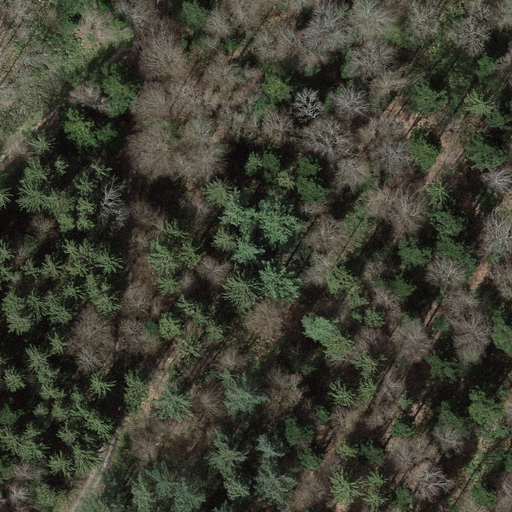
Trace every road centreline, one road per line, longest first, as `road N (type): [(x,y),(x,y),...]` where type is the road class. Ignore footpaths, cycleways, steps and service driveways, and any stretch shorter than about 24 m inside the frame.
road 1 (track): [(153,0),(126,374),(112,443),(76,511)]
road 2 (track): [(149,27),(0,167)]
